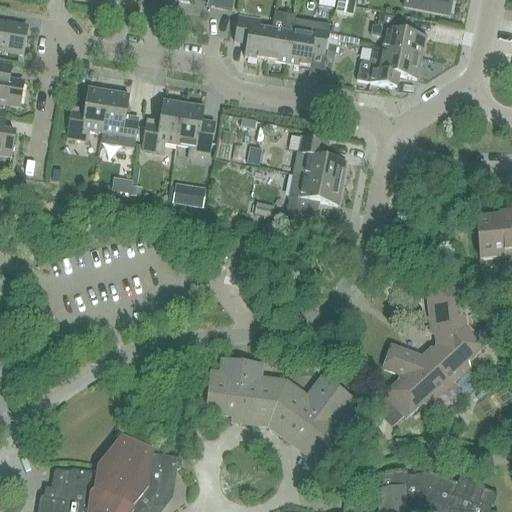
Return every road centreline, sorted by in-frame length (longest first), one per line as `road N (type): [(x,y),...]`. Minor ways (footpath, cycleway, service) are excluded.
road 1 (residential): [(0,462),(36,414),(127,356),(170,342),(281,334),(324,316),(365,264),(391,147)]
road 2 (residential): [(396,135),(359,115),(231,89),(206,66),(54,41)]
road 3 (residential): [(33,179),(54,41)]
road 4 (residential): [(391,147),(443,165),(511,169)]
